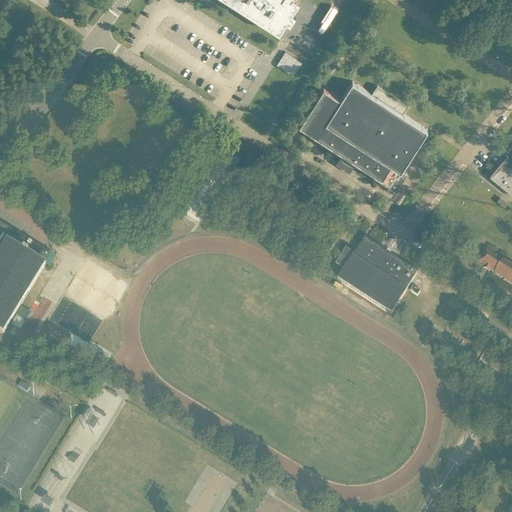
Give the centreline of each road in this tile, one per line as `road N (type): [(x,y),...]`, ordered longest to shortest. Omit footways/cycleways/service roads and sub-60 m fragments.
road 1 (unknown): [(123,54),(162,9),(185,11),(244,52),(241,73),(216,113)]
road 2 (unknown): [(394,0),(511,74)]
